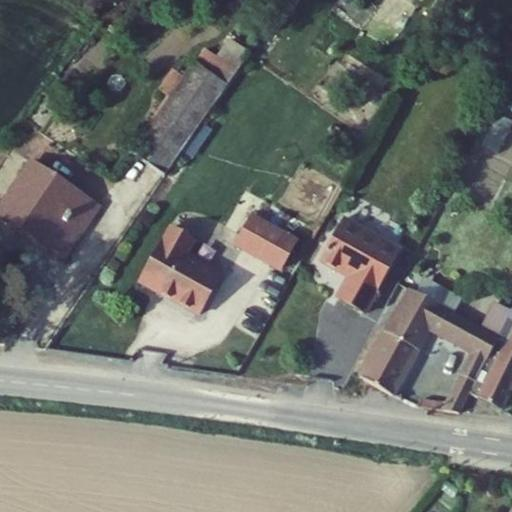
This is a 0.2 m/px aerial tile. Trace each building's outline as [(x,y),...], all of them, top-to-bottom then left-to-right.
[(239,69),(208,46),(196,63),(228,85),(239,69)] [(228,85),(196,63),(133,153),(165,176),(228,85)] [(35,160),(0,212),(0,213),(36,238),(74,188),(35,160)] [(100,206),(74,188),(36,238),(64,257),(100,206)] [(251,218),(235,246),(279,271),(294,243),(251,218)] [(398,250),(340,218),(318,260),(347,276),(334,299),(364,314),(398,250)] [(170,229),(139,283),(198,316),(221,275),(185,256),(193,242),(170,229)] [(482,331),(412,289),(399,310),(428,329),(469,356),(449,395),(424,392),(420,405),(461,410),(477,377),(480,380),(498,341),(508,322),(493,313),(482,331)] [(399,310),(360,374),(393,393),(428,329),(399,310)] [(511,313),(508,322),(498,341),(480,380),(485,382),(479,395),(502,406),(511,386),(511,313)]
